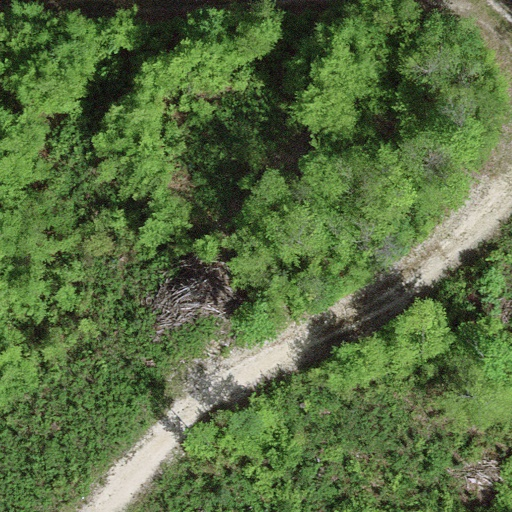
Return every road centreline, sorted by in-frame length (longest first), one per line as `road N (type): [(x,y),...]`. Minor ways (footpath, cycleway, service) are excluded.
road 1 (track): [(511,180),(418,276),(297,339),(190,410),(96,511)]
road 2 (track): [(0,14),(201,0)]
